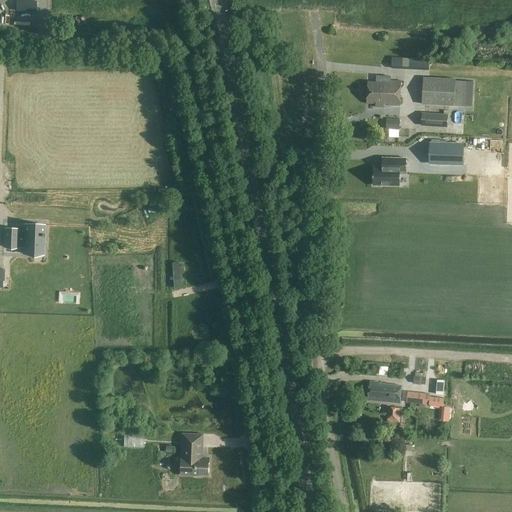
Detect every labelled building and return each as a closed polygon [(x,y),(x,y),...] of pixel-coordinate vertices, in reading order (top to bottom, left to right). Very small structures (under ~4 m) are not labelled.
[(16,11),(36,12),(37,1),(16,0),(16,11)] [(429,60),(411,59),(410,69),(428,70),(429,60)] [(368,81),(367,91),(401,93),(401,81),(390,80),(390,76),(377,76),(376,82),(368,81)] [(456,80),(456,78),(424,77),(422,104),(455,105),(456,80)] [(473,80),(456,80),(455,105),(472,106),(473,80)] [(401,93),(367,91),(367,103),(376,104),(375,107),(384,107),(384,104),(400,105),(401,93)] [(397,122),(397,126),(408,126),(409,115),(388,114),(387,121),(397,122)] [(421,114),(421,125),(447,127),(448,115),(421,114)] [(445,143),(432,143),(430,143),(429,164),(463,164),(464,144),(445,143)] [(367,179),(393,181),(394,169),(400,169),(401,154),(396,154),(378,153),(377,153),(377,162),(368,161),(368,169),(367,169),(367,171),(368,171),(367,179)] [(32,253),(32,254),(34,255),(34,254),(43,254),(43,236),(44,236),(44,233),(43,233),(44,225),(41,225),(27,224),(25,224),(24,232),(17,232),(17,229),(4,228),(3,247),(9,247),(11,248),(11,247),(17,248),(17,246),(24,247),(25,247),(32,247),(32,253)] [(415,383),(426,384),(426,376),(416,375),(415,383)] [(380,383),(370,382),(368,400),(400,403),(401,386),(380,384),(380,383)] [(424,393),(408,391),(407,402),(423,404),(424,393)] [(390,407),(389,414),(388,421),(399,422),(401,409),(390,407)] [(209,476),(209,458),(203,457),(204,434),(183,433),(181,475),(195,475),(195,476),(201,476),(201,475),(209,476)] [(124,436),(124,445),(143,445),(143,436),(124,436)]
